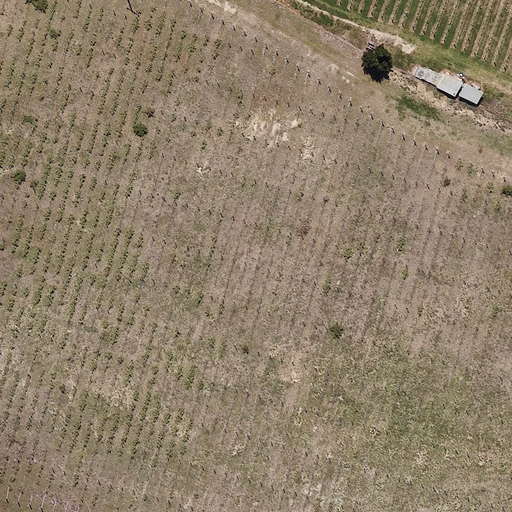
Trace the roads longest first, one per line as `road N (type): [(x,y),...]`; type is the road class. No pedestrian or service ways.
road 1 (track): [(218,0),(406,115),(511,161)]
road 2 (track): [(511,95),(297,0)]
